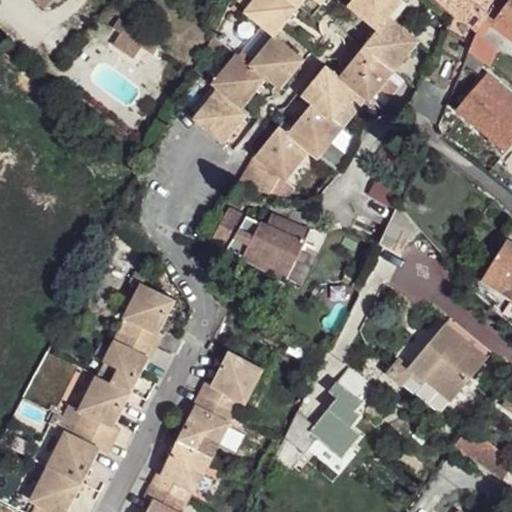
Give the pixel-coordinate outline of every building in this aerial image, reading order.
[(59,0),(32,0),(46,12),(59,0)] [(269,0),(259,14),(283,31),(290,36),(309,9),(320,18),(334,0),(269,0)] [(363,0),(358,7),(382,29),(396,13),(406,0),(363,0)] [(481,29),(495,0),(442,0),(441,2),(453,11),(481,29)] [(511,0),(509,0),(494,23),(511,34),(511,0)] [(396,13),(382,29),(371,45),(402,70),(427,40),(396,13)] [(146,36),(118,19),(113,28),(121,33),(114,46),(133,57),(146,36)] [(290,36),(283,31),(261,60),(278,78),(290,88),(313,57),(290,36)] [(497,51),(477,40),(469,56),(488,66),(497,51)] [(402,70),(371,45),(346,73),(364,90),(378,100),(402,70)] [(261,60),(249,53),(227,82),(234,88),(258,104),(278,78),(261,60)] [(364,90),(346,73),(336,65),(313,92),(322,99),(344,113),(364,90)] [(511,141),(511,94),(488,74),(462,112),(507,148),(511,141)] [(258,104),(234,88),(212,115),(242,141),(264,112),(258,104)] [(344,113),(322,99),(297,126),(319,144),(329,151),(350,121),(344,113)] [(297,126),(287,119),(267,149),(290,168),(297,172),(319,144),(297,126)] [(290,168),(267,149),(247,174),(277,188),(290,168)] [(379,165),(353,216),(382,231),(396,201),(406,180),(379,165)] [(420,227),(396,201),(382,231),(378,240),(400,253),(420,227)] [(303,221),(274,207),(267,221),(298,234),(303,221)] [(298,234),(267,221),(244,209),(239,221),(225,216),(216,240),(286,273),(303,238),(298,234)] [(483,276),(505,288),(511,292),(511,242),(507,239),(483,276)] [(211,248),(204,266),(215,270),(221,252),(211,248)] [(358,281),(362,266),(333,253),(325,268),(358,281)] [(170,296),(136,280),(119,314),(152,330),(170,296)] [(152,330),(119,314),(109,337),(141,351),(149,353),(158,333),(152,330)] [(486,361),(442,327),(406,371),(451,407),(486,361)] [(141,351),(109,337),(92,371),(124,386),(141,351)] [(255,365),(220,347),(204,380),(235,396),(239,399),(255,365)] [(124,386),(92,371),(73,406),(76,408),(105,423),(124,386)] [(204,380),(197,376),(188,398),(223,417),(235,396),(204,380)] [(342,456),(360,433),(348,424),(364,403),(342,386),(308,429),(342,456)] [(223,417),(188,398),(168,436),(205,454),(223,417)] [(105,423),(76,408),(68,427),(95,442),(104,446),(111,425),(105,423)] [(95,442),(68,427),(61,424),(44,462),(78,478),(95,442)] [(511,458),(511,456),(483,435),(472,450),(501,473),(511,458)] [(205,454),(168,436),(152,468),(187,485),(205,454)] [(78,478),(44,462),(26,493),(31,497),(63,511),(78,478)] [(187,485),(152,468),(141,488),(149,494),(178,507),(187,485)] [(178,507),(149,494),(139,511),(182,511),(183,511),(178,507)] [(64,511),(63,511),(31,497),(23,511),(64,511)]
